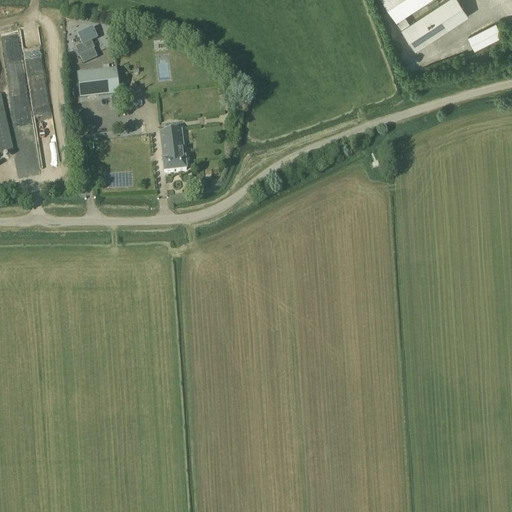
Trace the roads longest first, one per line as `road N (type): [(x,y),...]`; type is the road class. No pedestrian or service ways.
road 1 (unclassified): [(0,222),(198,216),(310,149),(511,84)]
road 2 (track): [(33,16),(46,21),(54,47),(64,164),(51,175)]
